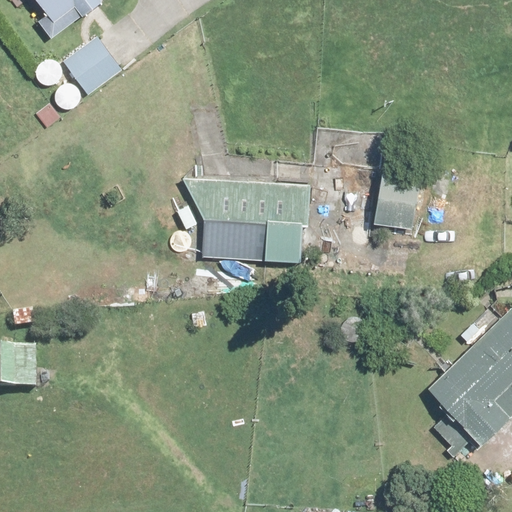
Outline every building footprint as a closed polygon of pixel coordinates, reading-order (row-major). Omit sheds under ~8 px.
[(14,0),(47,44),(106,0),(14,0)] [(93,32),(57,59),(84,96),(120,70),(93,32)] [(415,178),(374,173),(368,224),(409,229),(415,178)] [(190,203),(174,211),(185,230),(198,222),(261,225),(259,262),(293,264),(297,185),(176,179),(190,203)] [(511,377),(511,307),(421,387),(475,448),(511,415),(511,387),(507,382),(511,377)] [(37,345),(0,344),(0,387),(36,388),(37,345)]
